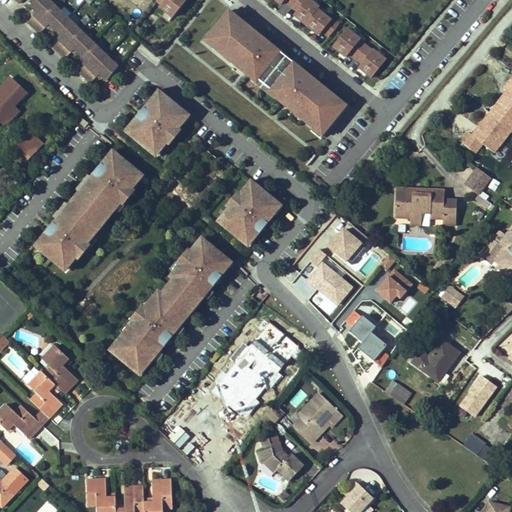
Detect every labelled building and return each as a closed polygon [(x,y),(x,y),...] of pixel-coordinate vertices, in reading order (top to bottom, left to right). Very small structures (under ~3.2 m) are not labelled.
[(103,54),(93,44),(84,35),(87,31),(83,28),(81,25),(77,29),(68,19),(58,10),(62,7),(58,3),(55,0),(52,4),(47,0),(11,0),(19,7),(25,0),(31,0),(35,3),(29,9),(36,16),(29,24),(41,36),(49,28),(62,40),(54,48),(66,60),(74,52),(87,65),(79,73),(91,84),(98,76),(106,83),(117,68),(109,60),(112,56),(108,53),(106,50),(103,54)] [(149,0),(173,17),(185,0),(149,0)] [(273,0),(327,40),(341,21),(313,0),(273,0)] [(255,83),(281,51),(226,8),(201,41),(255,83)] [(372,78),(387,57),(345,27),(330,48),(372,78)] [(321,138),(348,105),(292,60),(266,92),(321,138)] [(0,118),(13,106),(25,93),(10,78),(0,87),(0,118)] [(158,88),(122,131),(156,158),(191,115),(158,88)] [(511,130),(504,124),(511,114),(511,104),(503,97),(479,127),(500,144),(511,130)] [(0,120),(5,125),(19,111),(13,106),(0,118),(0,120)] [(24,137),(38,151),(43,146),(28,131),(24,137)] [(465,132),(459,146),(477,155),(484,141),(465,132)] [(24,137),(17,143),(32,157),(38,151),(24,137)] [(24,164),(32,157),(17,143),(10,150),(24,164)] [(65,273),(145,175),(111,147),(31,246),(65,273)] [(472,174),(486,185),(490,178),(477,168),(472,174)] [(465,184),(479,194),(481,191),(486,185),(472,174),(465,184)] [(249,177),(214,220),(248,248),(283,204),(249,177)] [(494,191),(498,185),(492,180),(487,186),(494,191)] [(444,198),(444,194),(444,190),(438,189),(402,187),(401,196),(396,196),(395,218),(411,219),(421,219),(421,213),(431,214),(431,218),(443,219),(443,224),(455,225),(456,211),(443,211),(444,198)] [(457,199),(450,199),(444,198),(443,211),(456,211),(457,203),(457,199)] [(342,227),(327,246),(350,265),(366,246),(342,227)] [(511,267),(511,266),(511,227),(499,245),(502,247),(497,255),(503,260),(499,265),(507,271),(508,271),(511,267)] [(107,351),(141,377),(233,260),(199,234),(166,276),(170,279),(161,291),(157,288),(107,351)] [(318,252),(299,273),(337,306),(356,285),(318,252)] [(497,268),(505,274),(507,271),(499,265),(497,268)] [(393,268),(375,291),(395,307),(413,283),(393,268)] [(450,287),(442,298),(452,305),(456,299),(459,302),(463,296),(450,287)] [(511,298),(499,311),(505,316),(511,309),(511,298)] [(73,329),(81,323),(75,315),(67,321),(73,329)] [(10,341),(3,334),(0,337),(0,349),(0,350),(10,341)] [(295,346),(309,356),(317,345),(302,335),(295,346)] [(448,367),(459,353),(441,341),(429,358),(421,351),(412,362),(435,380),(446,366),(448,367)] [(51,367),(44,374),(55,384),(58,387),(65,394),(78,380),(65,367),(63,365),(68,358),(55,345),(42,359),(51,367)] [(65,367),(71,361),(68,358),(63,365),(65,367)] [(243,405),(261,387),(238,366),(220,385),(243,405)] [(435,380),(437,381),(448,367),(446,366),(435,380)] [(37,394),(31,400),(43,411),(49,418),(62,404),(51,393),(49,391),(55,384),(44,374),(42,371),(28,386),(37,394)] [(393,381),(385,392),(404,405),(412,395),(393,381)] [(51,393),(58,387),(55,384),(49,391),(51,393)] [(290,402),(295,407),(304,398),(298,393),(290,402)] [(307,424),(299,431),(312,443),(320,435),(318,434),(324,429),(320,425),(323,422),(325,424),(326,423),(337,411),(320,394),(299,416),(302,419),(307,424)] [(43,426),(35,419),(22,406),(15,413),(6,404),(0,411),(0,424),(7,431),(13,425),(16,427),(29,440),(43,426)] [(267,414),(274,422),(280,416),(272,407),(267,414)] [(43,426),(49,418),(43,411),(35,419),(43,426)] [(274,422),(267,414),(263,420),(269,427),(274,422)] [(302,419),(294,426),(299,431),(307,424),(302,419)] [(318,434),(320,435),(329,426),(326,423),(325,424),(323,422),(320,425),(324,429),(318,434)] [(13,425),(7,431),(10,434),(16,427),(13,425)] [(471,434),(463,446),(477,456),(485,444),(471,434)] [(272,448),(272,444),(270,439),(263,441),(265,450),(272,448)] [(3,441),(0,444),(0,458),(3,461),(5,459),(9,464),(17,455),(3,441)] [(279,454),(282,451),(280,443),(272,444),(272,448),(265,450),(259,452),(262,464),(264,464),(275,475),(278,472),(290,482),(304,467),(291,455),(288,458),(286,460),(279,454)] [(288,458),(282,452),(282,451),(279,454),(286,460),(288,458)] [(0,481),(0,505),(1,507),(28,479),(15,468),(2,483),(0,481)] [(116,511),(116,510),(116,505),(116,498),(106,499),(106,495),(105,479),(86,480),(88,505),(97,505),(97,511),(116,511)] [(144,504),(144,511),(163,511),(164,509),(172,509),(172,480),(153,481),(153,498),(153,503),(144,504)] [(360,485),(342,504),(350,511),(363,511),(376,500),(360,485)] [(144,511),(144,504),(144,499),(143,487),(124,488),(125,505),(125,509),(116,510),(116,511),(144,511)] [(38,511),(53,511),(56,509),(48,502),(38,511)]
